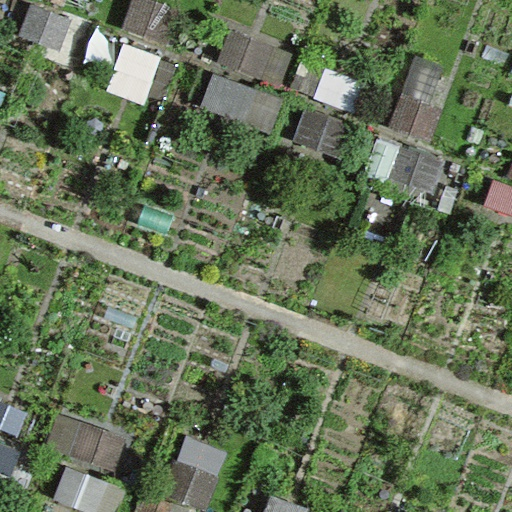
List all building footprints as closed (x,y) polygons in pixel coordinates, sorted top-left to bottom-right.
[(182,10),(151,0),(131,0),(122,28),(170,44),(182,10)] [(73,20),(32,5),(21,34),(63,49),(73,20)] [(292,52),(229,29),(216,61),(280,85),(292,52)] [(160,58),(122,44),(105,89),(143,103),(160,58)] [(366,82),(302,59),(291,89),(356,112),(366,82)] [(283,101),(213,77),(202,108),(272,132),(283,101)] [(443,108),(400,93),(389,126),(432,141),(443,108)] [(352,126),(305,110),(295,140),(341,156),(352,126)] [(446,164),(378,139),(365,175),(433,200),(446,164)] [(28,412),(0,401),(0,429),(19,436),(28,412)] [(128,437),(58,413),(45,447),(115,472),(128,437)] [(225,452),(184,437),(164,490),(206,506),(225,452)] [(115,511),(125,488),(68,465),(55,498),(90,511),(115,511)] [(303,511),(305,507),(269,493),(262,511),(303,511)] [(188,511),(189,511),(142,494),(135,511),(188,511)]
